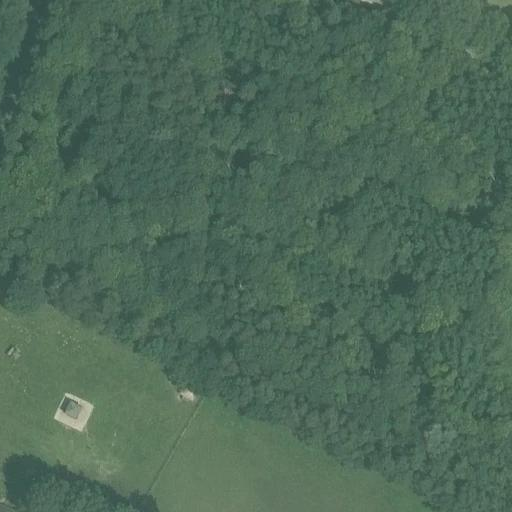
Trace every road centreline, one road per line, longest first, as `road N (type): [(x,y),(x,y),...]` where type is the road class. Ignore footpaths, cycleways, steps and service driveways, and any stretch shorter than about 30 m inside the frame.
road 1 (unclassified): [(0,159),(54,0)]
road 2 (unclassified): [(511,69),(370,0)]
